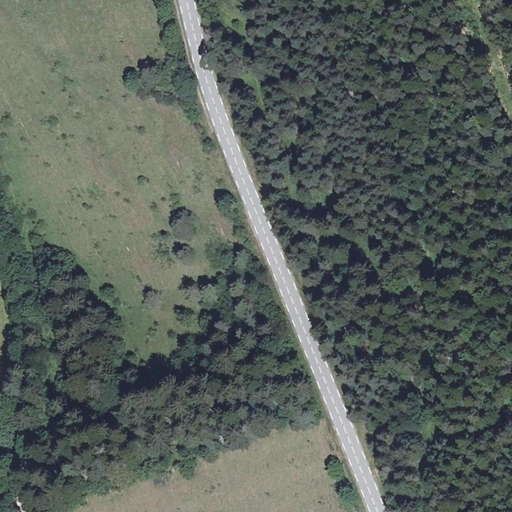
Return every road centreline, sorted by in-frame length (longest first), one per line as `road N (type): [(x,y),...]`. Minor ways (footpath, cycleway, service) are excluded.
road 1 (secondary): [(187,0),(233,154),(376,511)]
road 2 (track): [(430,511),(425,205),(438,84),(469,10)]
road 3 (track): [(0,245),(21,288),(31,346),(21,511)]
